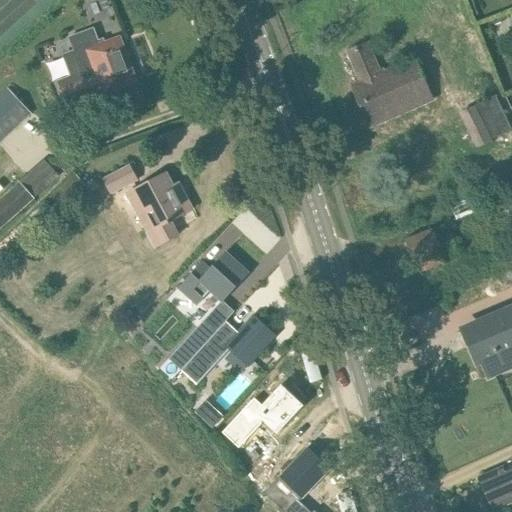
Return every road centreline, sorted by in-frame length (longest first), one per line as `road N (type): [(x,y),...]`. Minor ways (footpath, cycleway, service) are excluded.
road 1 (primary): [(405,511),(310,201),(237,0)]
road 2 (residential): [(0,371),(17,353),(155,511)]
